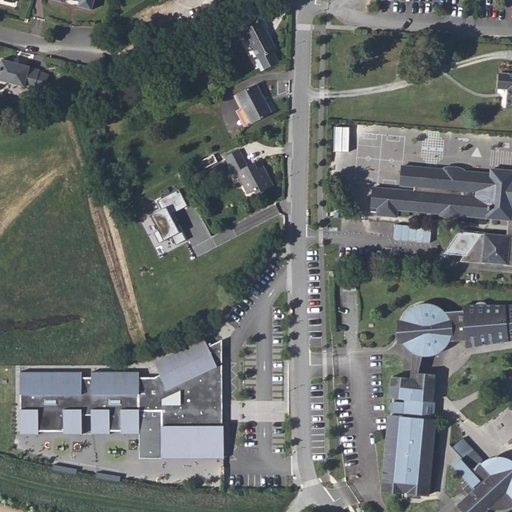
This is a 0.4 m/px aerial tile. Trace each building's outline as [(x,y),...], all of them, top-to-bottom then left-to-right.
[(55,0),(65,2),(65,0),(76,0),(81,1),(80,4),(80,6),(93,10),(95,0),(55,0)] [(268,25),(263,17),(240,29),(244,37),(246,36),(257,56),(272,48),(276,46),(265,26),(268,25)] [(260,68),(263,67),(278,59),(272,48),(257,56),(255,57),(260,68)] [(13,62),(2,59),(0,65),(0,82),(6,84),(6,82),(25,86),(25,85),(35,88),(39,71),(40,70),(29,67),(30,66),(18,63),(18,64),(13,63),(13,62)] [(511,68),(508,68),(499,68),(498,85),(507,85),(506,104),(511,103),(511,68)] [(49,75),(39,71),(35,88),(48,91),(49,75)] [(250,120),(271,110),(256,80),(235,91),(250,120)] [(334,150),(349,150),(350,126),(335,125),(334,150)] [(250,170),(243,153),(227,160),(235,176),(240,173),(250,195),(257,192),(259,196),(276,189),(268,170),(260,173),(257,167),(250,170)] [(224,158),(209,164),(212,171),(227,165),(224,158)] [(414,192),(373,188),(370,208),(378,209),(378,215),(399,218),(399,211),(439,217),(439,219),(449,219),(456,220),(457,219),(463,219),(463,218),(511,221),(511,237),(485,235),(467,262),(511,265),(511,172),(494,171),(494,175),(466,174),(465,171),(450,169),(446,171),(403,167),(402,189),(414,190),(414,192)] [(190,241),(175,213),(189,206),(180,188),(156,201),(159,207),(140,217),(156,248),(166,243),(170,252),(190,241)] [(419,355),(423,356),(429,356),(433,355),(435,355),(438,353),(441,352),(443,350),(445,348),(447,346),(448,344),(450,342),(451,339),(452,335),(453,330),(457,330),(458,341),(466,340),(467,347),(511,340),(511,305),(486,306),(487,304),(486,304),(484,303),(483,302),(481,302),(479,302),(478,303),(476,304),(475,305),(463,306),(464,310),(446,312),(444,310),(442,308),(440,307),(438,306),(436,305),(431,304),(428,303),(424,303),(419,304),(415,306),(411,308),(409,310),(407,312),(404,315),(401,320),(400,323),(400,327),(402,327),(402,333),(400,334),(401,338),(402,340),(403,343),(407,348),(409,350),(411,351),(413,352),(415,354),(417,355),(419,355)] [(218,367),(222,364),(222,340),(208,346),(204,338),(154,362),(160,375),(155,377),(140,377),(139,372),(92,372),(92,377),(82,377),(82,372),(21,372),(21,429),(39,429),(64,429),(81,429),(81,405),(91,405),(91,429),(109,429),(120,429),(148,429),(148,409),(162,409),(162,454),(224,454),(224,426),(218,426),(218,410),(211,410),(211,402),(218,402),(218,367)] [(416,373),(419,373),(423,356),(419,355),(417,355),(415,354),(413,352),(411,377),(416,377),(416,373)] [(224,426),(222,364),(218,367),(218,402),(211,402),(211,410),(218,410),(218,426),(224,426)] [(419,373),(416,373),(416,377),(411,377),(411,378),(392,377),(390,398),(405,399),(433,402),(435,374),(419,373)] [(404,416),(434,419),(435,402),(433,402),(405,399),(405,402),(404,412),(404,416)] [(404,412),(405,402),(393,401),(392,411),(404,412)] [(224,459),(224,454),(162,454),(162,409),(148,409),(148,429),(120,429),(120,434),(140,434),(140,459),(224,459)] [(404,416),(391,415),(390,434),(387,434),(384,473),(386,473),(384,492),(403,493),(403,492),(408,492),(407,494),(427,496),(428,477),(431,477),(434,438),(432,438),(434,419),(404,416)] [(452,448),(462,458),(473,470),(481,462),(483,460),(463,438),(452,448)] [(483,467),(484,466),(481,462),(473,470),(462,458),(454,466),(470,483),(473,486),(476,483),(476,480),(477,478),(477,476),(478,473),(479,471),(480,470),(481,468),(483,467)] [(486,464),(484,466),(483,467),(481,468),(480,470),(479,471),(478,473),(477,476),(477,478),(476,480),(476,483),(473,486),(470,483),(463,489),(469,495),(457,506),(462,511),(484,511),(492,505),(495,506),(497,506),(499,506),(502,506),(505,506),(508,505),(511,502),(511,463),(510,463),(509,462),(508,461),(506,461),(505,461),(502,460),(499,460),(498,460),(495,460),(494,460),(492,461),(490,462),(487,463),(486,464)]
